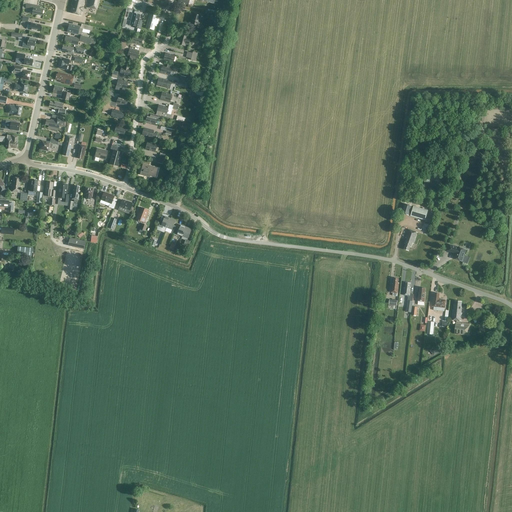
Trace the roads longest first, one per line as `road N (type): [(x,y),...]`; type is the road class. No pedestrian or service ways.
road 1 (unclassified): [(511,306),(399,262),(221,236),(123,186)]
road 2 (residential): [(123,186),(142,62),(167,41),(170,7)]
road 3 (tertiary): [(23,157),(61,2)]
road 4 (track): [(498,511),(511,379)]
